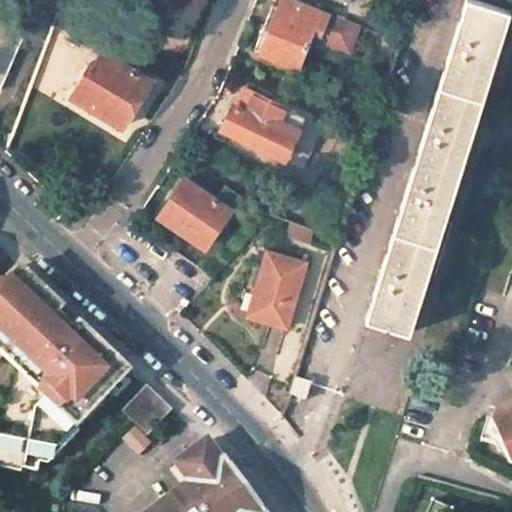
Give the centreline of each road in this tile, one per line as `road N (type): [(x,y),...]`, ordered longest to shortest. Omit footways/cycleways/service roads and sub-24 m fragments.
road 1 (tertiary): [(71,259),(240,421),(308,511)]
road 2 (residential): [(71,259),(200,77),(233,0)]
